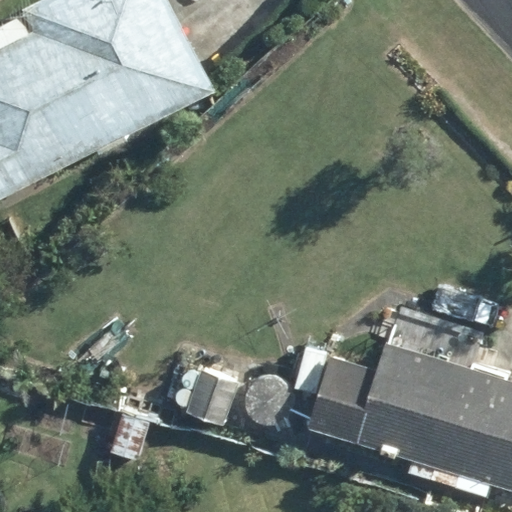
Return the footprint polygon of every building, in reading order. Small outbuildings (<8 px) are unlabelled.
[(0,198),(227,84),(184,0),(33,0),(31,1),(35,8),(0,26),(0,198)] [(498,480),(511,484),(511,377),(394,339),(385,365),(341,351),(317,424),(419,458),(416,466),(494,492),(498,480)] [(311,341),(298,382),(318,389),(331,348),(311,341)] [(228,421),(243,378),(210,366),(194,408),(228,421)] [(127,408),(115,447),(144,458),(158,419),(127,408)]
